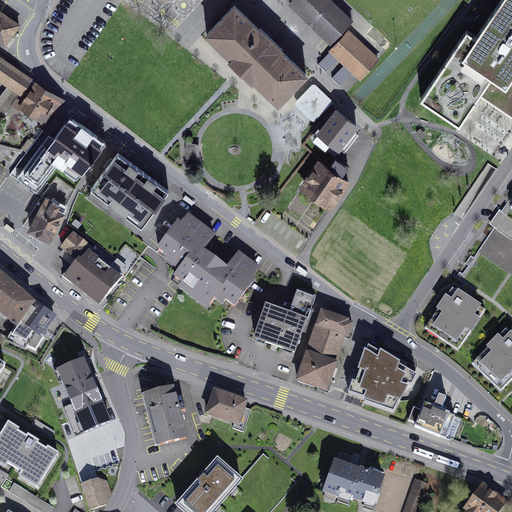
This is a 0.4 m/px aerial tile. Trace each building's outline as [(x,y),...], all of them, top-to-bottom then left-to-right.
[(324,0),(291,0),(288,3),(333,41),(344,29),(352,21),(330,0),(326,0),(326,1),(324,0)] [(511,0),(500,0),(476,37),(467,30),(420,99),(459,125),(483,91),(511,111),(511,0)] [(235,4),(207,35),(232,58),(230,60),(252,81),(254,79),(279,103),(306,74),(281,51),(282,49),(271,38),(261,28),(259,30),(235,4)] [(19,25),(0,12),(0,42),(5,45),(19,25)] [(350,34),(348,33),(331,51),(361,78),(378,60),(350,34)] [(31,79),(0,57),(0,78),(22,93),(31,79)] [(63,101),(36,83),(31,91),(28,90),(24,97),(20,96),(12,106),(19,111),(22,106),(44,121),(50,112),(54,114),(63,101)] [(331,102),(314,86),(304,97),(321,112),(331,102)] [(356,126),(337,111),(319,133),(345,153),(355,140),(350,135),(356,126)] [(71,117),(48,147),(42,143),(20,174),(39,188),(58,164),(68,171),(71,167),(80,173),(106,142),(71,117)] [(195,144),(186,142),(185,145),(185,152),(186,158),(188,166),(196,162),(195,144)] [(169,191),(118,153),(91,189),(142,227),(169,191)] [(305,189),(331,207),(348,182),(334,172),(341,162),(336,159),(329,169),(319,162),(309,176),(313,179),(305,189)] [(66,209),(47,198),(30,229),(50,240),(66,209)] [(173,232),(159,250),(183,268),(175,278),(211,304),(218,294),(235,307),(249,288),(245,286),(258,269),(239,255),(227,272),(202,253),(214,236),(189,217),(176,234),(173,232)] [(3,227),(12,233),(15,230),(7,223),(3,227)] [(76,260),(87,246),(69,232),(63,240),(67,243),(63,249),(76,260)] [(76,260),(64,276),(99,305),(123,276),(87,246),(76,260)] [(32,304),(0,276),(0,312),(17,327),(32,304)] [(485,311),(453,289),(429,323),(462,345),(485,311)] [(299,294),(297,294),(290,315),(266,307),(253,340),(253,342),(296,357),(315,300),(299,294)] [(34,302),(32,304),(17,327),(10,337),(33,346),(54,316),(34,302)] [(326,312),(322,312),(298,381),(326,392),(349,324),(338,312),(326,312)] [(511,380),(511,335),(506,330),(477,360),(506,387),(511,380)] [(51,343),(45,339),(37,351),(44,354),(51,343)] [(370,344),(363,339),(351,370),(360,372),(352,396),(384,406),(385,403),(397,407),(415,375),(368,348),(370,344)] [(92,372),(72,378),(74,388),(69,390),(74,409),(71,410),(77,431),(107,423),(92,372)] [(174,387),(146,394),(159,446),(187,439),(174,387)] [(246,402),(215,392),(207,415),(212,416),(235,424),(233,429),(244,433),(251,411),(244,408),(246,402)] [(435,408),(425,404),(422,412),(415,408),(408,422),(417,425),(415,428),(446,440),(455,416),(442,410),(446,399),(439,396),(435,408)] [(7,426),(0,437),(0,455),(42,482),(58,458),(40,447),(22,435),(7,426)] [(353,457),(340,453),(326,494),(339,499),(339,496),(352,501),(353,499),(373,506),(383,478),(361,470),(361,472),(349,468),(352,458),(353,457)] [(240,481),(213,511),(242,511),(280,469),(263,454),(240,481)] [(218,461),(177,507),(183,511),(213,511),(240,481),(218,461)] [(280,469),(242,511),(272,511),(297,484),(280,469)] [(98,480),(83,485),(92,510),(107,505),(111,497),(107,482),(98,480)] [(419,511),(428,486),(416,481),(405,511),(419,511)] [(42,511),(52,511),(54,509),(53,508),(14,484),(10,492),(42,511)] [(483,486),(466,509),(469,511),(468,511),(499,511),(503,507),(494,500),(497,496),(483,486)]
